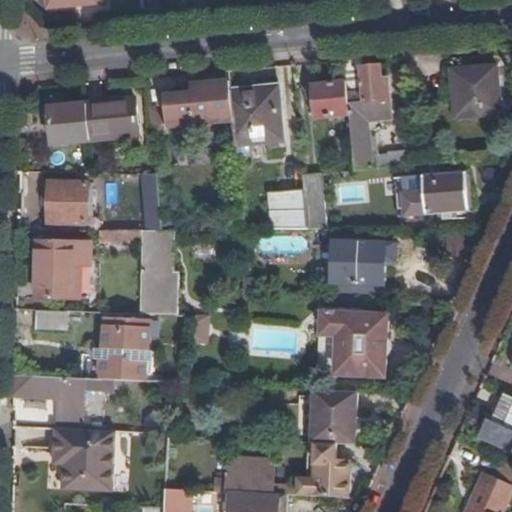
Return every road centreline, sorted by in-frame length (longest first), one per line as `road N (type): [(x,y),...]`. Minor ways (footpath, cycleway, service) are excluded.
road 1 (residential): [(0,66),(511,17)]
road 2 (residential): [(511,250),(395,511)]
